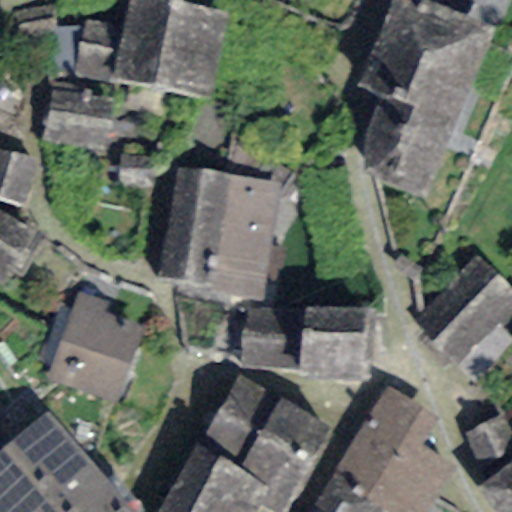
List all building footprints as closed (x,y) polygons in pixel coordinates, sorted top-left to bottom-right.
[(229,11),(171,0),(127,0),(123,26),(85,19),(75,76),(212,101),(229,11)] [(496,46),(395,0),(362,97),(384,105),(365,182),(424,207),(496,46)] [(479,0),(415,0),(464,27),(479,0)] [(111,101),(55,87),(41,139),(98,153),(111,101)] [(35,161),(0,150),(0,198),(22,205),(35,161)] [(281,183),(174,168),(158,279),(210,287),(209,293),(264,301),(281,183)] [(0,286),(30,241),(0,221),(0,286)] [(511,327),(511,295),(476,262),(419,322),(471,371),(511,327)] [(107,303),(76,293),(46,380),(115,404),(142,325),(103,312),(107,303)] [(302,307),(302,312),(299,369),(298,379),(363,383),(366,311),(302,307)] [(302,312),(247,309),(246,330),(242,330),(240,366),(299,369),(302,312)] [(328,425),(235,376),(218,408),(311,457),(328,425)] [(436,419),(386,388),(331,476),(391,511),(427,511),(454,469),(419,446),(436,419)] [(274,511),(286,511),(311,457),(218,408),(194,448),(269,489),(261,505),(274,511)] [(484,481),(476,487),(494,511),(511,511),(511,431),(505,414),(464,434),(484,481)] [(113,511),(48,431),(0,469),(0,511),(113,511)] [(256,511),(261,505),(269,489),(194,448),(159,511),(256,511)] [(391,511),(331,476),(309,511),(391,511)]
